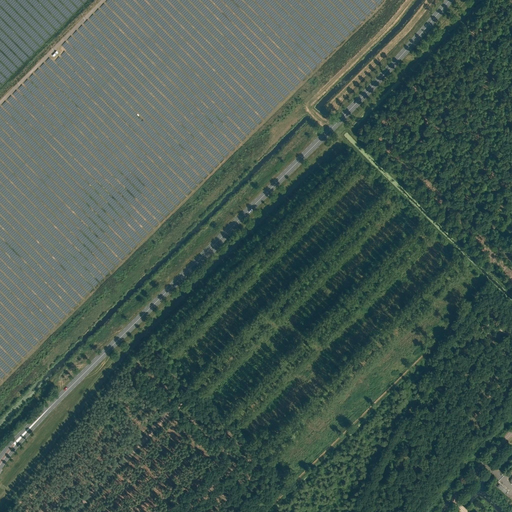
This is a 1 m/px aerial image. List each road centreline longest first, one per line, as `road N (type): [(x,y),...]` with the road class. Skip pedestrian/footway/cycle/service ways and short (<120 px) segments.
road 1 (primary): [(50,406),(449,0)]
road 2 (track): [(297,476),(465,312),(511,336)]
road 3 (track): [(74,511),(207,376)]
road 4 (track): [(103,0),(0,102)]
